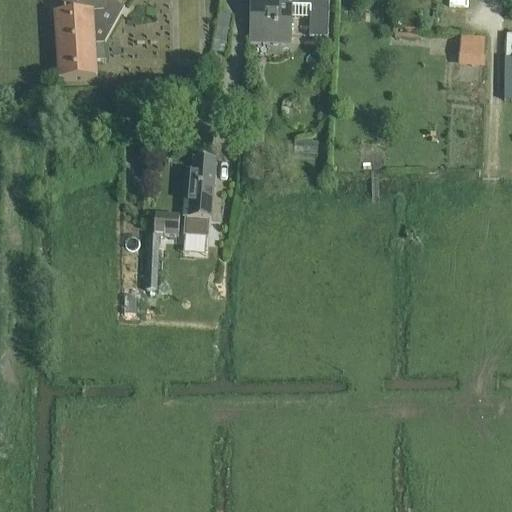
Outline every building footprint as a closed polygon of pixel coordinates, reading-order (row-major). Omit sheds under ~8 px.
[(59,82),(76,81),(96,80),(95,64),(106,63),(105,45),(124,10),(114,4),(108,4),(107,0),(63,0),(64,14),(56,15),(59,82)] [(252,0),(250,40),(290,41),(291,9),(310,10),(309,39),(328,39),(329,0),(252,0)] [(461,69),(487,70),(488,39),(463,38),(461,69)] [(194,160),(192,186),(186,185),(184,220),(211,222),(215,162),(194,160)] [(180,216),(156,215),(155,235),(180,236),(180,216)] [(158,238),(146,238),(145,280),(146,280),(146,293),(156,293),(158,238)]
